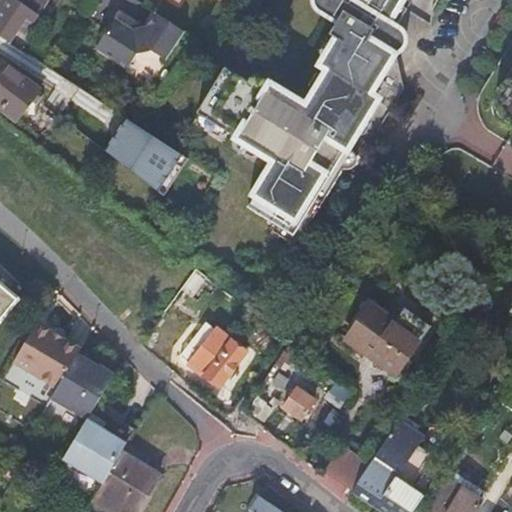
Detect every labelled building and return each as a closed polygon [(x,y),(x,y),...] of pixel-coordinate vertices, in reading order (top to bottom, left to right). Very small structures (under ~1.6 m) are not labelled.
[(4,0),(0,6),(0,38),(10,44),(19,32),(25,36),(48,0),(4,0)] [(315,0),(315,2),(316,6),(318,10),(320,12),(338,22),(330,35),(339,40),(322,66),(330,71),(313,99),(307,108),(255,76),(250,83),(226,68),(198,114),(201,116),(230,134),(235,137),(264,155),(276,162),(248,208),(276,225),(294,236),(312,207),(317,199),(323,203),(334,184),(344,169),(354,153),(348,149),(355,138),(370,113),(378,100),(370,95),(377,83),(387,66),(379,61),(384,52),(385,53),(386,53),(389,54),(392,54),(394,54),(397,53),(401,51),(404,48),(405,45),(406,39),(404,34),(396,28),(407,10),(400,5),(403,0),(315,0)] [(413,0),(403,0),(400,5),(407,10),(413,0)] [(165,61),(174,48),(183,32),(155,14),(146,28),(131,31),(114,20),(104,34),(95,49),(127,69),(136,55),(151,51),(165,61)] [(322,66),(339,40),(326,43),(319,54),(322,66)] [(379,61),(387,66),(394,54),(392,54),(389,54),(386,53),(385,53),(384,52),(379,61)] [(330,71),(322,66),(310,86),(313,99),(330,71)] [(40,92),(9,68),(0,79),(0,108),(17,121),(40,92)] [(511,76),(508,78),(501,83),(497,90),(496,94),(496,100),(498,108),(500,111),(511,118),(511,76)] [(372,123),(370,113),(355,138),(365,135),(372,123)] [(230,134),(201,116),(204,128),(218,137),(230,134)] [(264,155),(235,137),(238,149),(252,158),(264,155)] [(355,153),(344,169),(344,170),(348,170),(351,169),(354,168),(356,166),(357,163),(357,159),(356,156),(355,153)] [(294,236),(276,225),(272,231),(289,242),(293,242),(298,241),(301,239),(318,211),(312,207),(294,236)] [(0,324),(19,301),(0,284),(0,324)] [(396,377),(420,342),(368,307),(344,342),(396,377)] [(58,336),(36,324),(13,363),(57,389),(77,356),(80,350),(58,336)] [(245,354),(221,336),(195,369),(220,387),(231,372),(245,354)] [(94,365),(77,356),(57,389),(51,399),(88,419),(95,406),(114,376),(94,365)] [(284,407),(303,420),(316,402),(297,389),(284,407)] [(110,415),(95,406),(88,419),(87,420),(102,429),(110,415)] [(116,419),(110,415),(102,429),(87,420),(63,459),(103,483),(121,454),(122,453),(135,431),(116,419)] [(421,430),(403,417),(393,432),(417,448),(377,508),(383,511),(413,511),(424,496),(411,488),(431,458),(419,449),(426,439),(419,434),(421,430)] [(417,448),(393,432),(373,463),(353,492),(365,500),(377,508),(417,448)] [(353,492),(373,463),(345,444),(331,464),(325,473),(353,492)] [(142,465),(122,453),(121,454),(103,483),(94,499),(114,511),(137,511),(160,476),(142,465)] [(473,511),(480,500),(446,478),(428,506),(436,511),(473,511)] [(0,503),(10,487),(2,483),(0,486),(0,503)] [(281,511),(260,497),(251,510),(253,511),(281,511)]
